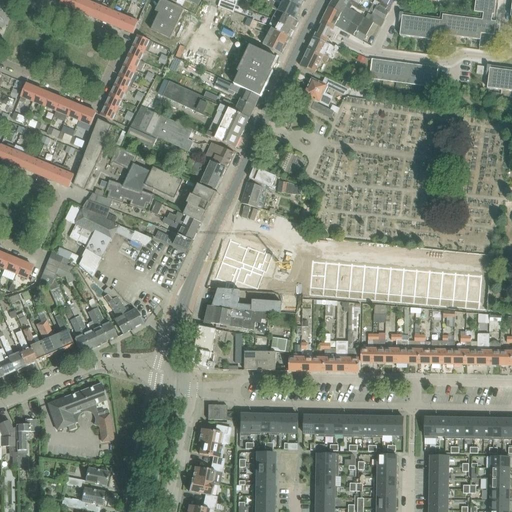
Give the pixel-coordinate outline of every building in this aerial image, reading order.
[(61,0),(60,4),(72,9),(75,0),(61,0)] [(83,13),(85,14),(90,2),(84,0),(75,0),(72,9),(73,9),(82,13),(83,13)] [(220,0),(218,7),(231,12),(234,13),(234,10),(243,13),(244,9),(236,6),(231,4),(220,0)] [(272,0),(261,0),(260,5),(273,9),(277,11),(296,20),(301,7),(286,0),(283,0),(282,3),(276,0),(273,0),(274,1),(272,0)] [(373,23),(365,18),(350,8),(346,6),(346,5),(338,0),(332,0),(329,7),(342,14),(371,26),(373,23)] [(346,6),(350,8),(352,5),(356,8),(359,4),(352,0),(338,0),(346,5),(346,6)] [(378,0),(366,0),(372,4),(368,10),(372,12),(385,20),(389,13),(385,11),(388,5),(381,2),(378,0)] [(389,13),(394,1),(395,0),(382,0),(381,2),(388,5),(385,11),(389,13)] [(483,21),(443,15),(442,21),(400,16),(398,28),(401,29),(400,36),(440,41),(441,35),(480,40),(479,47),(495,49),(499,50),(507,43),(500,35),(500,37),(494,36),(496,22),(492,22),(493,15),(494,15),(496,0),(476,0),(475,6),(475,12),(484,13),(483,18),(483,21)] [(160,20),(155,32),(174,41),(188,12),(165,1),(157,18),(160,20)] [(90,2),(85,14),(97,19),(102,7),(90,2)] [(97,19),(109,24),(114,12),(108,10),(110,6),(103,4),(102,7),(97,19)] [(324,55),(329,57),(333,59),(339,47),(336,46),(335,47),(329,44),(326,43),(328,39),(326,38),(329,33),(331,29),(332,30),(334,26),(337,27),(363,41),(371,26),(342,14),(329,7),(320,24),(322,25),(320,29),(318,34),(316,33),(314,37),(308,49),(323,56),(324,55)] [(229,11),(221,28),(236,35),(236,14),(229,11)] [(277,11),(272,19),(294,31),(299,22),(296,20),(277,11)] [(114,12),(109,24),(121,29),(126,17),(114,12)] [(368,13),(365,18),(373,23),(381,27),(385,20),(372,12),(371,15),(368,13)] [(126,17),(121,29),(133,34),(138,22),(126,17)] [(248,18),(245,25),(251,28),(254,21),(248,18)] [(272,19),(269,27),(272,28),(290,38),(294,31),(272,19)] [(272,28),(268,36),(286,46),(290,38),(272,28)] [(133,45),(147,51),(148,52),(153,42),(138,35),(133,45)] [(268,36),(263,44),(280,53),(282,54),(285,48),(286,46),(268,36)] [(133,45),(129,55),(140,61),(144,53),(145,54),(147,51),(133,45)] [(240,73),(234,85),(259,97),(260,97),(261,98),(274,72),(272,71),(277,59),(250,46),(238,72),(240,73)] [(315,73),(322,59),(327,62),(329,57),(324,55),(323,56),(308,49),(300,66),(315,73)] [(124,65),(136,71),(136,69),(142,71),(146,63),(140,61),(129,55),(124,65)] [(383,81),(385,61),(372,59),(369,79),(383,81)] [(396,83),(398,63),(385,61),(383,81),(396,83)] [(412,65),(398,63),(396,83),(409,84),(412,65)] [(124,65),(119,75),(134,82),(139,72),(136,71),(124,65)] [(422,86),(425,66),(412,65),(409,84),(422,86)] [(438,68),(425,66),(422,86),(436,88),(437,79),(438,68)] [(351,68),(342,86),(350,89),(351,87),(359,72),(351,68)] [(511,71),(498,70),(487,68),(486,81),(488,81),(488,88),(511,91),(511,71)] [(115,85),(128,92),(129,92),(134,82),(119,75),(115,85)] [(219,78),(215,87),(234,95),(235,92),(242,96),(240,101),(255,108),(256,106),(260,97),(259,97),(219,78)] [(312,78),(304,95),(328,107),(333,97),(327,94),(330,88),(345,95),(346,94),(348,94),(349,90),(350,89),(342,86),(326,78),(325,78),(323,84),(312,78)] [(164,79),(158,94),(163,96),(169,82),(164,79)] [(23,83),(17,80),(12,92),(18,95),(23,83)] [(203,97),(169,82),(163,96),(203,115),(210,100),(203,97)] [(33,102),(38,89),(27,84),(19,101),(24,103),(26,99),(33,102)] [(115,85),(110,95),(122,101),(125,93),(127,94),(128,92),(115,85)] [(44,107),(50,94),(40,90),(38,89),(33,102),(44,107)] [(206,91),(203,97),(210,100),(216,103),(219,97),(206,91)] [(56,112),(62,99),(50,94),(44,107),(56,112)] [(110,95),(105,105),(119,112),(120,110),(118,109),(122,101),(110,95)] [(68,117),(73,103),(62,99),(56,112),(68,117)] [(210,100),(203,115),(214,121),(212,124),(241,137),(243,134),(250,118),(222,105),(216,103),(210,100)] [(224,100),(222,105),(250,118),(254,109),(255,108),(240,101),(239,102),(238,106),(224,100)] [(334,112),(314,102),(311,109),(331,118),(334,112)] [(79,121),(85,108),(73,103),(68,117),(79,121)] [(101,116),(112,121),(116,113),(118,114),(119,112),(105,105),(101,116)] [(141,106),(131,126),(157,138),(184,149),(188,140),(192,130),(141,106)] [(91,126),(97,113),(85,108),(79,121),(91,126)] [(35,112),(32,120),(38,122),(41,115),(35,112)] [(16,121),(24,124),(27,118),(19,114),(16,121)] [(99,119),(91,141),(103,147),(113,125),(99,119)] [(212,124),(207,136),(236,149),(241,137),(212,124)] [(127,132),(126,135),(153,148),(157,138),(131,126),(127,132)] [(70,143),(73,137),(65,134),(63,140),(70,143)] [(188,140),(184,149),(189,152),(193,142),(188,140)] [(86,153),(74,186),(85,191),(106,148),(103,147),(91,141),(86,153)] [(210,161),(226,169),(228,169),(235,154),(211,143),(204,158),(210,161)] [(1,145),(0,147),(0,158),(8,162),(13,150),(15,147),(8,144),(7,148),(1,145)] [(109,180),(106,191),(110,192),(108,198),(124,203),(125,199),(133,201),(132,205),(146,210),(148,204),(152,205),(155,195),(142,191),(145,185),(175,200),(184,182),(154,167),(152,171),(134,163),(137,157),(118,147),(111,162),(130,171),(124,185),(109,180)] [(13,150),(8,162),(20,167),(26,155),(13,150)] [(26,155),(20,167),(33,173),(38,160),(26,155)] [(33,173),(45,178),(50,166),(44,163),(46,160),(39,157),(38,160),(33,173)] [(194,167),(222,179),(226,169),(210,161),(208,167),(190,159),(187,164),(194,167)] [(201,182),(217,190),(222,179),(194,167),(187,164),(185,169),(203,177),(201,182)] [(50,166),(45,178),(57,183),(64,167),(57,165),(56,168),(50,166)] [(57,183),(69,188),(74,176),(69,173),(70,170),(64,167),(57,183)] [(272,187),(276,177),(254,168),(250,178),(270,186),(272,187)] [(248,183),(241,204),(263,210),(269,189),(270,186),(250,178),(248,183)] [(302,187),(289,183),(279,181),(278,193),(287,194),(299,195),(302,187)] [(209,203),(211,204),(216,193),(215,192),(198,185),(193,196),(191,195),(187,204),(189,205),(184,214),(202,223),(207,213),(206,212),(209,203)] [(92,194),(88,202),(110,210),(113,201),(93,193),(92,194)] [(110,210),(88,202),(85,205),(84,208),(106,219),(115,223),(118,218),(108,215),(110,210)] [(156,202),(152,212),(158,215),(163,205),(156,202)] [(115,224),(115,223),(106,219),(84,208),(83,208),(82,210),(75,224),(76,225),(70,237),(78,242),(81,236),(91,240),(86,249),(78,266),(92,279),(102,259),(110,243),(111,243),(116,233),(131,241),(144,247),(144,246),(145,247),(152,241),(152,238),(136,231),(135,232),(115,224)] [(170,213),(167,218),(198,232),(202,224),(178,212),(176,216),(170,213)] [(165,217),(162,222),(174,228),(173,232),(194,241),(198,232),(167,218),(165,217)] [(158,232),(156,238),(189,251),(189,250),(192,244),(194,241),(173,232),(171,237),(158,232)] [(222,249),(218,289),(240,291),(241,287),(261,289),(263,270),(266,271),(267,259),(261,259),(262,253),(222,249)] [(0,253),(0,268),(4,270),(9,257),(0,253)] [(69,260),(51,253),(49,259),(66,266),(69,260)] [(9,257),(4,270),(16,275),(21,262),(20,262),(15,259),(9,257)] [(49,259),(46,265),(58,269),(70,274),(72,268),(66,266),(49,259)] [(305,277),(304,287),(318,288),(320,262),(306,261),(305,277)] [(21,262),(16,275),(27,279),(33,267),(27,264),(21,262)] [(320,262),(318,288),(331,289),(333,263),(320,262)] [(333,263),(331,289),(344,290),(346,264),(333,263)] [(346,264),(344,290),(357,292),(359,265),(346,264)] [(44,270),(56,274),(58,269),(46,265),(44,270)] [(359,265),(357,292),(370,293),(372,266),(359,265)] [(372,266),(370,293),(383,294),(385,267),(372,266)] [(385,267),(383,294),(395,295),(398,268),(385,267)] [(398,268),(395,295),(408,296),(411,269),(398,268)] [(411,269),(408,296),(421,297),(424,270),(411,269)] [(44,270),(42,275),(53,280),(56,274),(44,270)] [(424,270),(421,297),(434,298),(437,271),(424,270)] [(437,271),(434,298),(447,299),(450,272),(437,271)] [(450,272),(447,299),(460,300),(462,273),(450,272)] [(462,273),(460,300),(474,301),(476,275),(462,273)] [(40,281),(47,284),(54,281),(53,280),(42,275),(40,281)] [(285,276),(279,293),(303,295),(304,295),(304,287),(305,277),(285,276)] [(54,281),(47,284),(50,291),(59,288),(54,281)] [(239,304),(240,291),(218,289),(212,307),(238,309),(239,304)] [(28,291),(22,293),(25,302),(31,299),(28,291)] [(112,292),(108,295),(123,316),(131,331),(144,324),(135,309),(128,313),(117,298),(112,292)] [(18,295),(9,298),(11,304),(21,300),(18,295)] [(108,295),(105,297),(118,318),(114,321),(123,335),(131,331),(123,316),(108,295)] [(94,298),(87,302),(92,310),(108,342),(117,338),(109,323),(105,325),(97,308),(99,307),(94,298)] [(252,311),(271,312),(281,313),(281,302),(252,301),(252,306),(252,311)] [(74,303),(69,305),(74,316),(79,314),(74,303)] [(386,306),(375,305),(374,315),(386,315),(386,306)] [(269,325),(271,312),(252,311),(245,310),(238,309),(212,307),(210,306),(206,323),(254,331),(255,323),(262,324),(269,325)] [(348,342),(348,372),(359,372),(359,362),(360,349),(353,349),(354,306),(349,306),(349,307),(349,312),(348,340),(348,342)] [(43,309),(37,312),(40,319),(46,317),(43,309)] [(58,310),(53,312),(62,333),(58,334),(65,350),(74,346),(58,310)] [(88,324),(92,331),(99,346),(108,342),(92,310),(88,313),(92,322),(88,324)] [(24,313),(17,316),(21,326),(29,323),(24,313)] [(79,316),(75,318),(83,335),(90,350),(99,346),(92,331),(88,333),(79,316)] [(490,316),(490,332),(493,332),(493,330),(501,330),(501,316),(490,316)] [(74,339),(80,354),(90,350),(83,335),(75,318),(69,321),(77,338),(74,339)] [(42,323),(55,354),(65,350),(58,334),(54,336),(48,320),(42,323)] [(43,341),(39,343),(46,358),(55,354),(42,323),(36,325),(43,341)] [(419,364),(420,336),(420,324),(416,324),(415,335),(414,342),(408,342),(408,363),(419,364)] [(216,330),(205,327),(199,326),(192,364),(198,365),(198,366),(209,370),(209,368),(214,369),(215,364),(213,363),(215,354),(212,353),(216,330)] [(23,331),(30,347),(36,362),(46,358),(39,343),(36,335),(32,337),(28,329),(23,331)] [(466,336),(466,343),(466,348),(466,364),(477,365),(478,342),(471,342),(471,336),(471,330),(466,330),(466,336)] [(25,367),(36,362),(30,347),(28,348),(21,332),(16,334),(23,351),(18,353),(25,367)] [(362,348),(361,362),(373,363),(374,335),(368,334),(368,348),(362,348)] [(374,335),(373,363),(384,363),(385,348),(385,338),(385,334),(379,334),(379,335),(374,335)] [(325,356),(324,372),(336,372),(336,359),(336,349),(330,349),(330,335),(325,335),(325,344),(325,351),(325,356)] [(408,363),(408,342),(408,341),(402,340),(402,335),(397,335),(397,341),(396,347),(396,363),(408,363)] [(4,336),(0,337),(0,338),(8,357),(14,372),(25,367),(18,353),(13,355),(7,340),(6,341),(4,336)] [(420,336),(419,364),(431,364),(431,349),(425,349),(426,336),(420,336)] [(442,364),(454,364),(454,349),(454,343),(448,342),(448,336),(443,336),(443,341),(442,364)] [(478,342),(477,365),(489,365),(489,344),(489,337),(478,337),(478,342)] [(431,349),(431,364),(442,364),(443,341),(431,341),(431,349)] [(489,365),(500,365),(501,344),(499,344),(499,343),(498,343),(498,342),(497,342),(496,341),(495,341),(494,341),(493,342),(492,342),(491,343),(491,344),(489,344),(489,365)] [(336,359),(336,372),(348,372),(348,342),(337,342),(336,349),(336,359)] [(384,363),(396,363),(396,347),(391,347),(391,349),(385,348),(384,363)] [(454,349),(454,364),(466,364),(466,348),(460,347),(460,349),(454,349)] [(0,369),(3,377),(14,372),(8,357),(6,358),(2,348),(0,349),(0,369)] [(501,350),(500,365),(511,365),(511,364),(511,348),(507,348),(507,350),(501,350)] [(244,370),(255,370),(255,352),(245,352),(244,370)] [(255,370),(265,371),(266,352),(255,352),(255,370)] [(265,371),(276,371),(285,371),(285,366),(276,366),(276,352),(267,352),(266,352),(265,371)] [(289,358),(289,371),(301,371),(301,355),(296,355),(296,358),(289,358)] [(301,355),(301,371),(312,372),(313,359),(306,359),(306,355),(301,355)] [(313,359),(312,372),(324,372),(325,356),(319,356),(319,359),(313,359)] [(74,424),(78,423),(78,421),(78,420),(78,419),(78,418),(79,417),(79,416),(80,415),(82,414),(82,413),(83,413),(84,412),(85,412),(86,412),(88,412),(89,413),(90,413),(92,414),(92,415),(93,416),(94,416),(94,418),(95,420),(95,421),(95,422),(94,423),(94,425),(93,425),(99,427),(97,413),(95,405),(107,400),(101,384),(48,404),(51,413),(57,431),(67,427),(69,431),(76,428),(74,424)] [(220,406),(208,406),(208,420),(219,420),(220,406)] [(97,413),(99,427),(102,443),(114,441),(108,410),(104,411),(104,410),(97,411),(97,413)] [(250,415),(240,415),(239,436),(250,437),(250,435),(250,415)] [(260,436),(260,433),(260,415),(250,415),(250,435),(260,436)] [(260,415),(260,433),(268,433),(269,415),(260,415)] [(279,434),(279,415),(269,415),(268,433),(268,436),(279,436),(279,434)] [(288,434),(289,416),(279,415),(279,434),(288,434)] [(298,434),(298,416),(289,416),(288,434),(298,434)] [(315,416),(304,416),(304,434),(315,435),(315,416)] [(325,417),(315,416),(315,435),(315,437),(325,437),(325,417)] [(335,435),(335,417),(325,417),(325,437),(335,437),(335,435)] [(335,417),(335,435),(344,435),(344,417),(335,417)] [(344,435),(344,437),(354,438),(354,435),(355,417),(344,417),(344,435)] [(354,435),(354,438),(363,438),(363,417),(355,417),(354,435)] [(363,417),(363,438),(373,438),(373,417),(363,417)] [(373,417),(373,438),(383,438),(383,436),(383,417),(373,417)] [(383,417),(383,436),(393,436),(393,418),(383,417)] [(393,418),(393,436),(403,436),(404,418),(393,418)] [(437,418),(425,418),(425,439),(437,439),(437,437),(436,437),(437,418)] [(436,437),(437,437),(445,437),(446,437),(446,419),(437,418),(436,437)] [(445,437),(445,439),(455,439),(455,419),(446,419),(446,437),(445,437)] [(455,419),(455,439),(465,439),(465,419),(455,419)] [(474,440),(475,419),(465,419),(465,439),(474,440)] [(475,419),(474,440),(484,440),(485,419),(475,419)] [(494,440),(494,419),(485,419),(484,440),(494,440)] [(494,419),(494,440),(503,440),(504,420),(494,419)] [(511,419),(504,420),(503,440),(511,440),(511,419)] [(26,425),(16,425),(17,453),(17,458),(18,469),(27,469),(25,432),(30,432),(30,427),(32,426),(32,420),(27,420),(27,421),(25,421),(26,425)] [(0,424),(0,431),(1,434),(1,437),(1,448),(10,448),(10,453),(15,453),(14,432),(9,421),(0,424)] [(221,446),(224,434),(227,435),(228,428),(216,425),(215,432),(201,429),(198,442),(201,443),(201,442),(221,446)] [(201,442),(201,443),(199,455),(213,457),(211,464),(223,466),(225,460),(222,459),(224,446),(221,446),(201,442)] [(252,465),(254,465),(274,465),(274,453),(253,453),(252,465)] [(317,454),(317,465),(339,466),(339,455),(317,454)] [(379,455),(378,466),(397,467),(397,456),(379,455)] [(431,467),(449,468),(449,457),(431,456),(431,467)] [(492,468),(510,468),(510,458),(492,457),(487,457),(487,468),(489,468),(492,468)] [(195,467),(192,479),(213,483),(215,472),(222,473),(223,466),(211,464),(210,471),(195,467)] [(274,465),(254,465),(253,476),(256,476),(274,476),(274,465)] [(317,477),(335,477),(339,477),(339,466),(317,465),(317,477)] [(378,466),(378,477),(396,478),(397,467),(378,466)] [(449,468),(431,467),(430,478),(449,478),(449,468)] [(85,482),(106,486),(109,472),(87,468),(85,482)] [(492,468),(489,468),(489,479),(510,479),(510,468),(492,468)] [(274,486),(274,476),(256,476),(256,485),(274,486)] [(335,477),(317,477),(317,487),(335,487),(335,477)] [(374,488),(396,488),(396,478),(378,477),(375,477),(374,488)] [(66,478),(65,485),(81,488),(82,481),(66,478)] [(430,478),(430,489),(448,489),(449,478),(430,478)] [(205,495),(204,502),(215,504),(216,504),(217,497),(211,496),(214,484),(213,483),(192,479),(191,479),(188,492),(205,495)] [(488,490),(509,490),(510,479),(489,479),(487,479),(486,490),(488,490)] [(252,497),(253,497),(274,498),(274,486),(256,485),(252,485),(252,492),(252,497)] [(317,498),(335,499),(337,499),(337,493),(337,487),(335,487),(317,487),(317,498)] [(77,509),(86,511),(86,510),(83,509),(84,503),(102,506),(105,493),(84,488),(81,501),(63,498),(62,506),(65,507),(77,509)] [(396,499),(396,488),(374,488),(374,489),(374,499),(378,499),(396,499)] [(448,500),(448,489),(430,489),(430,500),(448,500)] [(488,490),(487,501),(491,501),(509,501),(509,490),(488,490)] [(273,507),(274,498),(253,497),(253,507),(273,507)] [(316,509),(335,509),(335,499),(317,498),(316,509)] [(378,499),(378,509),(377,510),(396,510),(396,499),(378,499)] [(430,500),(430,511),(448,511),(448,500),(430,500)] [(491,511),(496,511),(508,511),(509,501),(491,501),(491,511)] [(213,511),(215,504),(204,502),(202,508),(189,506),(187,511),(213,511)]
